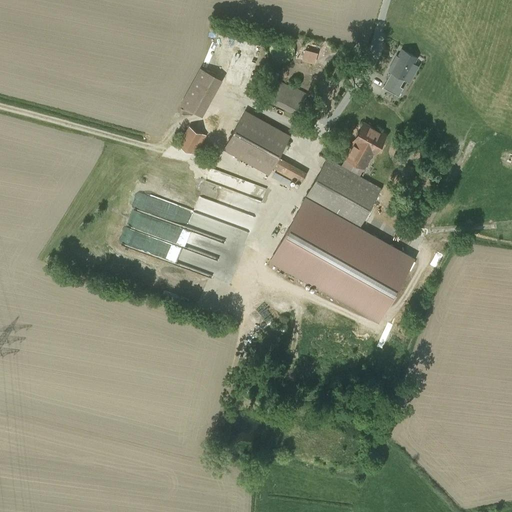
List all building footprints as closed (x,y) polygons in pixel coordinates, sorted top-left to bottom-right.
[(268,57),(270,60),(273,63),(276,65),(280,66),(283,65),(287,64),(290,62),(292,60),(294,56),(295,52),(294,49),(293,45),(291,42),(288,40),(284,39),(281,38),(277,39),(273,40),(271,43),(269,46),(267,49),(267,53),(268,57)] [(301,59),(314,63),(317,53),(305,48),(301,59)] [(395,60),(389,69),(392,71),(405,78),(405,77),(410,79),(417,65),(413,63),(416,57),(403,49),(396,61),(395,60)] [(222,80),(201,68),(181,104),(202,115),(222,80)] [(405,78),(392,71),(383,87),(399,95),(403,88),(400,86),(405,78)] [(307,95),(273,78),(264,98),(298,114),(300,109),(305,111),(309,102),(305,100),(307,95)] [(269,173),(272,167),(301,183),(306,173),(278,157),(290,135),(245,111),(224,148),(269,173)] [(386,134),(363,122),(345,156),(364,166),(372,151),(376,153),(386,134)] [(206,134),(190,125),(178,145),(195,155),(206,134)] [(327,158),(305,198),(358,228),(381,188),(327,158)] [(264,201),(269,188),(211,167),(206,180),(264,201)] [(196,212),(252,232),(257,217),(202,197),(196,212)] [(412,260),(304,200),(271,259),(379,319),(412,260)] [(203,233),(146,212),(144,216),(134,212),(129,225),(196,251),(203,233)] [(147,251),(155,249),(154,244),(156,243),(156,239),(145,241),(147,251)]
